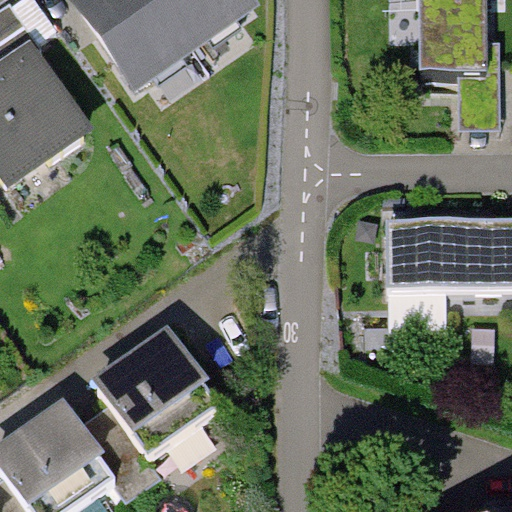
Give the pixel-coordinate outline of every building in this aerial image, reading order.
[(252,0),(91,0),(75,12),(140,103),(264,17),(252,0)] [(485,0),(414,0),(413,90),(462,90),(461,146),(503,147),(504,92),(484,91),(485,0)] [(33,58),(0,79),(0,200),(1,202),(90,143),(33,58)] [(511,238),(384,241),(386,312),(511,309),(511,238)] [(148,346),(71,397),(122,473),(199,423),(148,346)] [(44,417),(0,445),(0,511),(76,511),(97,498),(44,417)]
